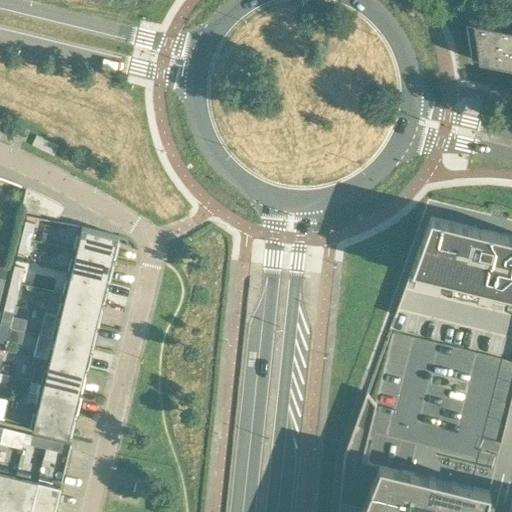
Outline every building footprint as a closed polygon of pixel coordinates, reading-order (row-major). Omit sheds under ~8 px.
[(511,29),(473,22),(473,24),(465,22),(471,58),(478,60),(479,62),(494,65),(493,67),(502,68),(502,66),(511,68),(511,29)] [(19,126),(19,127),(15,136),(25,141),(29,130),(19,126)] [(55,144),(40,137),(37,135),(32,144),(54,154),(58,145),(55,144)] [(46,197),(28,188),(23,207),(22,206),(22,208),(58,217),(61,205),(46,197)] [(511,236),(430,216),(411,269),(511,293),(511,236)] [(35,223),(25,221),(22,237),(31,239),(35,223)] [(4,223),(0,240),(0,244),(10,247),(15,226),(4,223)] [(76,249),(76,250),(112,259),(112,258),(116,259),(116,258),(120,242),(116,241),(118,235),(82,227),(79,236),(76,235),(73,249),(76,249)] [(31,239),(22,237),(18,252),(28,255),(31,239)] [(71,272),(70,272),(107,281),(107,280),(111,281),(115,264),(111,263),(112,259),(76,250),(74,258),(71,257),(68,271),(71,272)] [(0,256),(0,277),(5,279),(10,259),(0,256)] [(11,281),(21,283),(24,268),(15,265),(11,281)] [(106,285),(107,281),(70,272),(68,280),(65,280),(62,293),(65,294),(101,303),(105,304),(105,303),(109,286),(106,285)] [(21,283),(11,281),(7,297),(17,299),(21,283)] [(44,312),(44,313),(96,325),(100,326),(104,308),(100,307),(101,303),(65,294),(63,302),(60,302),(57,315),(44,312)] [(0,325),(10,328),(14,312),(4,310),(0,325)] [(44,313),(39,335),(54,338),(90,347),(91,347),(94,348),(99,330),(95,329),(96,325),(44,313)] [(10,328),(0,325),(0,341),(6,343),(10,328)] [(90,347),(54,338),(39,335),(34,356),(49,360),(49,361),(85,369),(89,370),(93,352),(89,351),(90,347)] [(32,356),(26,379),(31,380),(40,382),(43,383),(79,392),(80,392),(83,393),(84,392),(88,375),(84,374),(85,369),(49,361),(49,360),(34,356),(32,356)] [(31,380),(27,398),(36,400),(35,404),(38,405),(74,414),(78,415),(78,414),(82,397),(78,396),(79,392),(43,383),(40,382),(31,380)] [(483,511),(489,491),(409,471),(368,461),(363,460),(375,412),(376,404),(366,392),(344,455),(337,511),(483,511)] [(32,429),(69,437),(69,436),(73,437),(73,436),(77,419),(73,418),(74,414),(38,405),(36,414),(33,413),(30,426),(33,427),(32,429)] [(19,431),(3,428),(1,438),(17,441),(19,431)] [(48,438),(32,435),(30,444),(45,448),(48,438)] [(63,442),(48,438),(45,448),(61,452),(63,442)] [(0,511),(2,511),(3,509),(7,510),(16,474),(7,472),(8,469),(0,467),(0,511)] [(30,511),(38,479),(30,477),(30,474),(17,471),(16,474),(7,510),(6,511),(30,511)] [(54,511),(61,485),(52,483),(53,480),(39,476),(38,479),(30,511),(54,511)]
